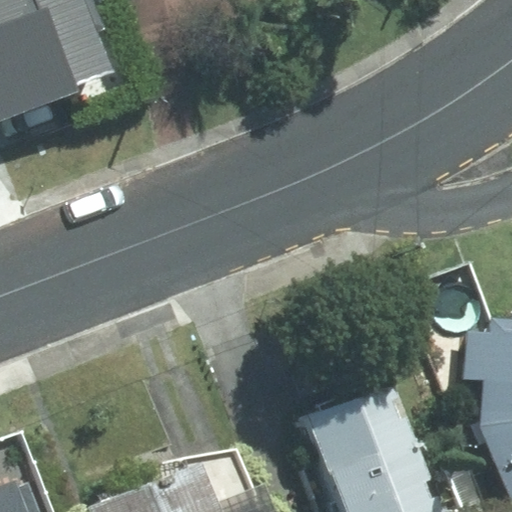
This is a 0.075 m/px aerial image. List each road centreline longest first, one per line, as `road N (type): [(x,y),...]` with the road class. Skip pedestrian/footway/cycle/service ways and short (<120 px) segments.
road 1 (residential): [(511,56),(470,92),(326,167),(0,293)]
road 2 (unknown): [(189,220),(242,412),(280,511)]
